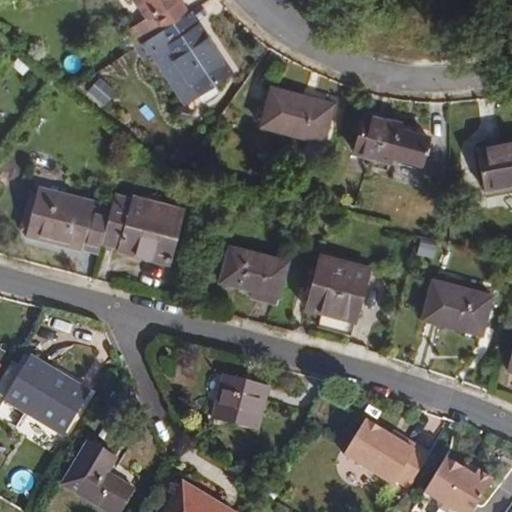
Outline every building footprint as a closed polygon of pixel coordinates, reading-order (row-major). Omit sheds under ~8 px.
[(133,0),(143,16),(139,18),(148,34),(180,14),(171,0),(133,0)] [(233,74),(200,18),(192,23),(180,14),(148,34),(144,38),(184,106),(197,98),(197,97),(196,95),(233,74)] [(117,93),(97,77),(86,91),(105,107),(117,93)] [(323,146),(333,107),(268,90),(258,129),(323,146)] [(431,145),(433,134),(404,128),(405,123),(369,116),(367,129),(357,127),(352,154),(397,163),(397,161),(427,167),(429,153),(434,154),(436,146),(431,145)] [(511,185),(511,142),(477,148),(484,190),(511,185)] [(106,216),(89,212),(91,203),(36,189),(24,235),(80,250),(83,240),(99,244),(100,239),(106,216)] [(168,265),(183,209),(130,195),(128,203),(111,198),(106,216),(100,239),(117,244),(115,251),(168,265)] [(275,305),(289,261),(229,246),(219,279),(255,289),(253,299),(275,305)] [(351,323),(365,268),(316,255),(302,310),(351,323)] [(483,339),(495,296),(430,277),(417,320),(483,339)] [(511,376),(511,340),(502,374),(511,376)] [(61,438),(88,391),(30,356),(3,403),(61,438)] [(270,389),(222,377),(211,420),(259,432),(270,389)] [(404,492),(426,456),(388,432),(386,436),(362,421),(339,459),(386,488),(393,485),(404,492)] [(102,511),(126,511),(136,496),(110,480),(119,464),(92,448),(68,491),(102,511)] [(452,511),(474,511),(494,481),(480,472),(477,477),(446,458),(424,494),(452,511)] [(235,511),(179,481),(162,511),(235,511)]
